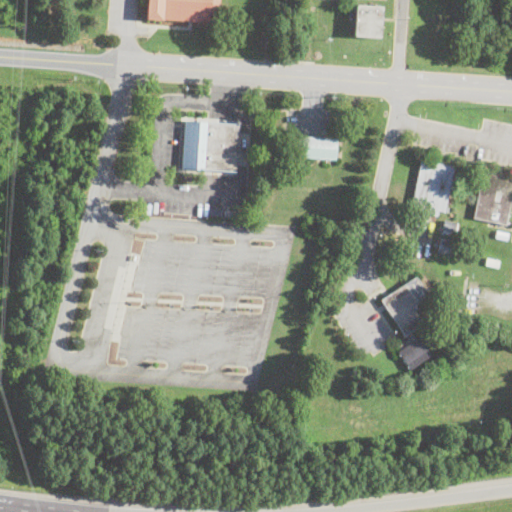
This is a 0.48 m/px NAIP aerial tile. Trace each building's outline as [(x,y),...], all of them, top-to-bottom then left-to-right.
[(220,0),(218,23),(146,16),(147,0),(220,0)] [(381,20),(380,38),(354,37),(356,5),(382,7),(381,20)] [(239,125),(236,172),(181,168),(185,121),(239,125)] [(337,139),(336,160),(296,157),(298,136),(337,139)] [(454,167),(445,212),(438,211),(437,216),(417,212),(418,207),(412,206),(421,160),(454,167)] [(511,195),(506,225),(473,218),(482,173),(511,179),(511,195)] [(222,208),(222,215),(210,214),(210,207),(222,208)] [(237,208),(237,216),(224,215),(225,208),(237,208)] [(456,223),(454,233),(441,230),(443,220),(456,223)] [(508,233),(506,241),(495,239),(496,231),(508,233)] [(452,243),(450,254),(437,251),(439,240),(452,243)] [(499,259),(498,267),(485,264),(486,256),(499,259)] [(414,329),(404,335),(381,300),(416,277),(428,295),(414,304),(413,309),(422,323),(414,329)] [(432,354),(410,369),(397,350),(419,335),(432,354)]
